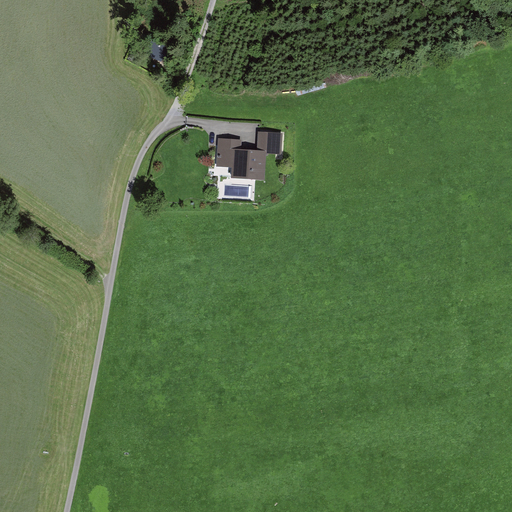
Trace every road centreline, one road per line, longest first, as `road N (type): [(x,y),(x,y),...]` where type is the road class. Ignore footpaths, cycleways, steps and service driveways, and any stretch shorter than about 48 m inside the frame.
road 1 (track): [(169,122),(149,141),(131,183),(67,511)]
road 2 (track): [(0,202),(111,283)]
road 3 (track): [(211,0),(169,122)]
